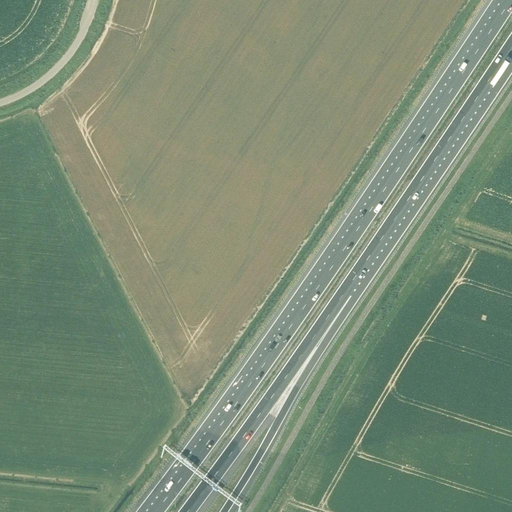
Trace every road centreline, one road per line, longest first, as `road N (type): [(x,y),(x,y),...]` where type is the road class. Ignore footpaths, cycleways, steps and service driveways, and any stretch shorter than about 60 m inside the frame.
road 1 (motorway): [(511,0),(155,511)]
road 2 (motorway): [(343,292),(511,44)]
road 3 (motorway): [(187,511),(343,292)]
road 4 (motorway): [(259,450),(343,292)]
